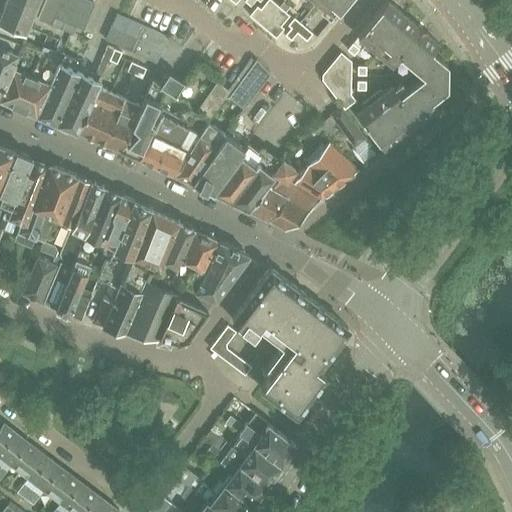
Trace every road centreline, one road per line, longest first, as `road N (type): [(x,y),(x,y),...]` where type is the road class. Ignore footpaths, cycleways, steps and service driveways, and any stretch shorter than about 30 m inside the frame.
road 1 (residential): [(268,243),(0,123)]
road 2 (tertiary): [(263,511),(318,440),(388,323)]
road 3 (tertiary): [(388,323),(413,275),(511,139)]
road 4 (residential): [(191,359),(84,341),(0,302)]
road 5 (residential): [(511,463),(388,323)]
road 6 (residential): [(139,503),(222,389),(191,359)]
road 7 (residential): [(0,401),(139,503)]
road 8 (residential): [(388,323),(354,293),(268,243)]
road 9 (residential): [(191,359),(268,243)]
road 10 (residential): [(282,64),(261,48),(224,38),(175,0)]
